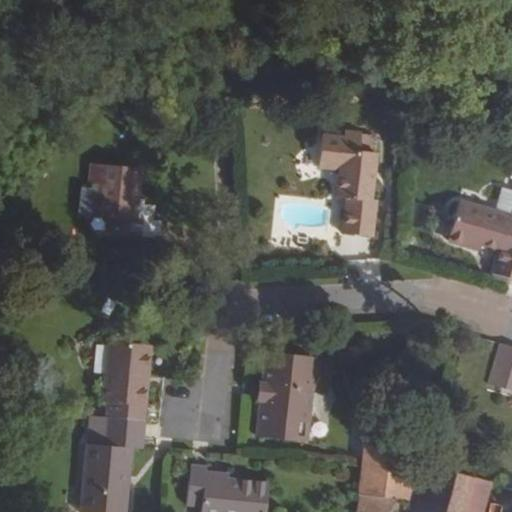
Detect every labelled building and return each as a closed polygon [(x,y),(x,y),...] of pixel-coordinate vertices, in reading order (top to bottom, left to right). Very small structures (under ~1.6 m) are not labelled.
[(368,211),(371,166),(357,163),(358,146),(341,145),(340,152),(317,150),(316,181),(335,183),(334,210),(342,211),(339,246),(369,248),(373,212),(368,211)] [(137,218),(141,169),(87,165),(85,186),(95,187),(92,214),(106,215),(104,234),(141,237),(143,219),(137,218)] [(511,191),(503,189),(496,214),(508,218),(511,218),(511,191)] [(511,279),(511,229),(505,228),(508,218),(496,214),(459,205),(449,244),(461,248),(463,241),(479,246),(499,251),(493,274),(511,279)] [(479,246),(463,241),(461,248),(477,252),(479,246)] [(148,427),(162,284),(126,280),(117,345),(135,347),(134,354),(116,353),(114,353),(108,411),(112,411),(111,424),(148,427)] [(511,345),(499,342),(487,384),(511,391),(511,345)] [(134,354),(135,347),(117,345),(116,353),(134,354)] [(330,360),(264,354),(256,438),(306,443),(311,390),(327,391),(330,360)] [(422,465),(366,399),(364,474),(418,480),(421,467),(422,465)] [(129,511),(135,457),(145,457),(148,427),(111,424),(107,453),(91,452),(84,511),(129,511)] [(273,511),(276,484),(236,482),(225,480),(225,474),(215,474),(215,469),(196,467),(194,508),(207,509),(206,511),(273,511)] [(463,511),(472,477),(467,475),(466,482),(459,480),(460,475),(455,474),(453,479),(444,477),(445,473),(439,471),(438,476),(424,474),(425,469),(421,467),(418,480),(414,497),(410,511),(463,511)] [(414,497),(418,480),(364,474),(364,499),(397,497),(414,497)] [(390,511),(397,497),(364,499),(360,511),(390,511)]
